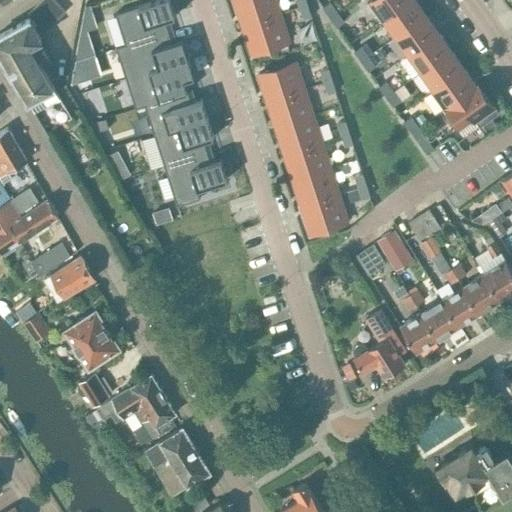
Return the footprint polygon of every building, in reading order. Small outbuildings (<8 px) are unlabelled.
[(29,16),(0,33),(0,53),(28,103),(30,102),(33,107),(35,111),(47,104),(47,103),(59,97),(57,93),(56,90),(54,88),(55,87),(44,67),(52,62),(48,55),(39,40),(43,37),(41,34),(66,10),(55,0),(41,0),(28,14),(29,16)] [(169,0),(156,0),(115,13),(125,44),(167,30),(164,19),(175,16),(169,0)] [(234,0),(243,25),(280,13),(275,0),(234,0)] [(380,20),(408,0),(369,0),(367,2),(380,20)] [(397,35),(426,14),(416,0),(408,0),(380,20),(381,21),(385,18),(397,35)] [(330,16),(337,11),(330,1),(323,6),(330,16)] [(85,5),(80,32),(81,31),(87,30),(97,26),(90,4),(85,5)] [(303,18),(311,15),(307,4),(299,6),(303,18)] [(337,26),(344,21),(337,11),(330,16),(337,26)] [(252,52),(289,40),(280,13),(243,25),(252,52)] [(409,52),(439,31),(426,14),(397,35),(409,52)] [(125,44),(116,47),(125,77),(188,57),(181,36),(170,40),(167,30),(125,44)] [(422,70),(451,49),(439,31),(409,52),(422,70)] [(361,60),(368,55),(361,45),(354,50),(361,60)] [(430,90),(464,67),(451,49),(422,70),(434,87),(430,90)] [(368,70),(375,65),(368,55),(361,60),(368,70)] [(188,57),(125,77),(135,108),(145,105),(187,91),(184,80),(195,76),(188,57)] [(267,100),(304,88),(296,61),(258,73),(267,100)] [(324,82),(332,79),(328,67),(320,70),(324,82)] [(478,82),(476,83),(464,67),(430,90),(443,108),(479,83),(478,82)] [(328,93),(336,91),(332,79),(324,82),(328,93)] [(386,95),(393,90),(386,81),(379,85),(386,95)] [(479,126),(499,112),(479,83),(443,108),(456,126),(472,115),(479,126)] [(95,87),(79,92),(80,93),(94,119),(104,116),(96,88),(95,87)] [(276,126),(313,114),(304,88),(267,100),(276,126)] [(393,105),(400,100),(393,90),(386,95),(393,105)] [(187,91),(145,105),(154,135),(208,118),(201,97),(190,100),(187,91)] [(421,113),(413,118),(418,125),(426,119),(421,113)] [(284,153),(322,140),(313,114),(276,126),(284,153)] [(411,130),(418,126),(411,116),(404,121),(411,130)] [(106,117),(97,119),(101,130),(109,127),(106,117)] [(154,135),(140,140),(150,169),(164,164),(207,150),(203,140),(213,136),(208,118),(154,135)] [(341,134),(349,131),(345,120),(337,122),(341,134)] [(418,140),(425,136),(418,126),(411,130),(418,140)] [(0,173),(27,158),(9,127),(0,133),(0,173)] [(345,146),(353,143),(349,131),(341,134),(345,146)] [(293,179),(330,167),(322,140),(284,153),(293,179)] [(207,150),(164,164),(177,205),(202,197),(199,188),(228,178),(221,157),(210,161),(207,150)] [(124,160),(114,166),(120,177),(131,172),(125,160),(124,160)] [(301,205),(339,193),(330,167),(293,179),(301,205)] [(511,170),(503,177),(505,179),(511,189),(511,170)] [(358,187),(366,184),(362,172),(354,175),(358,187)] [(0,251),(1,252),(2,251),(3,251),(5,254),(16,247),(14,244),(35,230),(38,233),(49,226),(47,223),(59,216),(49,199),(21,216),(0,182),(0,251)] [(362,198),(370,196),(366,184),(358,187),(362,198)] [(12,197),(20,211),(40,199),(30,185),(12,197)] [(310,232),(347,220),(339,193),(301,205),(310,232)] [(511,200),(509,196),(497,203),(502,211),(503,212),(510,206),(511,204),(511,200)] [(496,201),(488,207),(495,216),(496,215),(502,211),(497,203),(496,201)] [(169,205),(153,210),(157,222),(173,217),(169,205)] [(419,214),(430,232),(440,226),(429,208),(419,214)] [(420,238),(430,232),(419,214),(409,220),(420,238)] [(495,216),(484,223),(494,226),(495,228),(500,235),(506,231),(501,221),(496,215),(495,216)] [(386,234),(377,239),(388,257),(392,263),(409,253),(395,229),(386,234)] [(432,234),(421,241),(427,250),(437,243),(432,234)] [(71,254),(62,240),(32,259),(40,272),(71,254)] [(494,240),(486,245),(488,248),(493,256),(501,251),(495,242),(494,240)] [(356,253),(368,273),(386,262),(373,242),(356,253)] [(488,248),(475,256),(484,271),(501,298),(511,291),(511,268),(505,257),(501,251),(493,256),(488,248)] [(82,253),(50,272),(64,295),(95,277),(82,253)] [(450,264),(459,278),(467,272),(460,261),(458,259),(450,264)] [(451,283),(459,278),(450,264),(443,268),(445,271),(444,271),(451,283)] [(462,284),(480,311),(501,298),(484,271),(462,284)] [(442,297),(459,324),(480,311),(462,284),(442,297)] [(408,290),(417,304),(425,299),(418,287),(418,288),(416,285),(408,290)] [(409,309),(417,304),(408,290),(401,294),(403,297),(402,297),(409,309)] [(420,310),(438,337),(459,324),(442,297),(420,310)] [(29,300),(16,309),(24,320),(37,311),(29,300)] [(380,340),(372,344),(367,347),(366,346),(364,343),(360,342),(356,343),(354,346),(353,350),(354,354),(355,355),(353,356),(362,370),(365,369),(367,372),(375,367),(373,364),(376,362),(384,375),(405,362),(399,352),(406,348),(380,307),(365,317),(380,340)] [(89,366),(121,347),(97,308),(65,327),(89,366)] [(24,320),(23,320),(32,335),(47,325),(37,310),(37,311),(24,320)] [(400,323),(417,350),(438,337),(420,310),(400,323)] [(349,362),(342,366),(349,379),(356,375),(349,362)] [(95,371),(81,379),(80,380),(94,403),(113,391),(103,376),(99,378),(95,371)] [(98,407),(104,416),(110,412),(116,420),(134,409),(142,422),(152,437),(158,434),(157,432),(173,422),(170,416),(175,413),(152,374),(98,407)] [(467,385),(466,391),(469,397),(476,399),(481,396),(483,389),(480,383),(473,381),(467,385)] [(511,425),(508,419),(501,424),(505,431),(511,426),(511,425)] [(173,494),(211,471),(183,425),(145,448),(167,485),(173,494)] [(503,498),(511,492),(511,460),(507,453),(493,461),(484,446),(475,451),(470,444),(436,465),(438,468),(435,469),(437,473),(441,480),(444,478),(454,495),(464,488),(465,490),(489,475),(503,498)] [(323,511),(305,482),(293,490),(298,498),(280,511),(323,511)] [(204,492),(182,505),(186,511),(194,511),(210,503),(204,492)] [(216,505),(204,511),(228,511),(224,505),(222,501),(216,505)]
